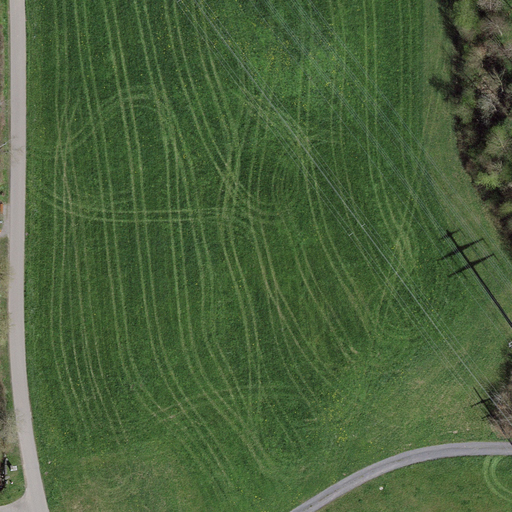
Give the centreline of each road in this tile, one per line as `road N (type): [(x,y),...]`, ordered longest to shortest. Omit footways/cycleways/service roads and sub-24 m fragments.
road 1 (residential): [(18,0),(16,315),(40,511)]
road 2 (track): [(303,511),(363,475),(435,453),(511,449)]
